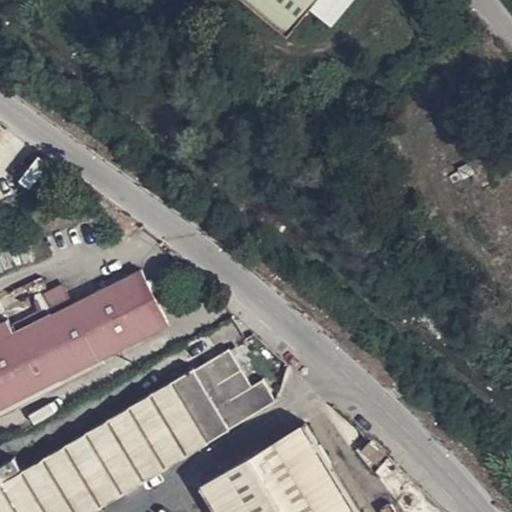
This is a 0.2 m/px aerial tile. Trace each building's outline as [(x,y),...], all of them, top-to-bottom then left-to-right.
[(249,0),(290,33),(312,7),(317,0),(249,0)] [(317,0),(312,7),(332,23),(350,0),(317,0)] [(511,81),(510,81),(503,101),(511,104),(511,81)] [(471,175),(465,165),(458,170),(463,180),(471,175)] [(141,268),(71,303),(54,312),(49,315),(44,307),(12,325),(8,318),(0,321),(0,406),(52,381),(169,322),(141,268)] [(54,312),(71,303),(63,283),(45,293),(54,312)] [(0,511),(88,511),(140,481),(231,427),(248,416),(275,399),(263,378),(252,384),(230,347),(196,368),(194,367),(57,449),(40,458),(28,466),(20,453),(0,465),(0,511)] [(340,391),(330,398),(339,406),(347,397),(340,391)] [(248,416),(231,427),(233,431),(245,426),(250,420),(248,416)] [(362,511),(307,420),(204,483),(220,511),(362,511)] [(35,450),(40,458),(57,449),(52,440),(35,450)] [(385,453),(370,440),(363,448),(378,461),(385,453)]
